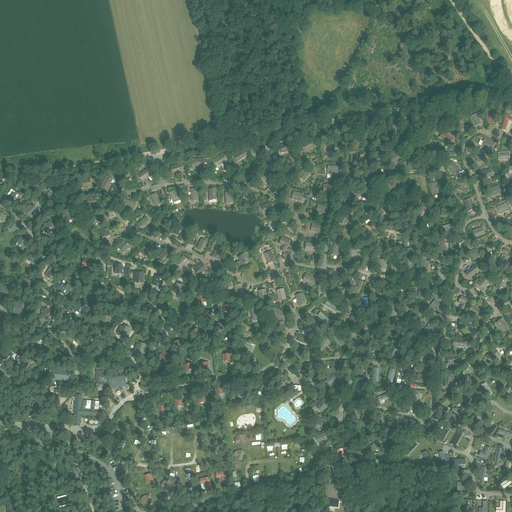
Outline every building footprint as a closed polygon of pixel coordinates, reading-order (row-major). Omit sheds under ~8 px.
[(475,127),(481,124),(477,114),(470,117),(475,127)] [(511,118),(505,116),(502,129),(506,130),(509,121),(511,121),(511,119),(511,118)] [(458,130),(463,125),(457,119),(452,124),(458,130)] [(412,130),(410,121),(402,123),(404,132),(412,130)] [(440,138),(447,142),(451,136),(445,132),(446,131),(445,130),(440,138)] [(485,139),(482,146),(492,150),(494,143),(485,139)] [(311,140),(301,145),(302,149),(305,147),(307,151),(314,147),(311,140)] [(337,140),(327,145),(328,148),(331,147),(332,150),(340,147),(337,140)] [(290,143),(280,146),(281,149),(284,149),(285,152),(292,150),(290,143)] [(420,143),(416,144),(420,153),(424,152),(423,150),(425,149),(423,143),(421,145),(420,143)] [(265,146),(254,148),(255,152),(258,151),(258,155),(266,154),(265,146)] [(246,156),(243,150),(234,155),(236,159),(238,157),(240,160),(246,156)] [(477,163),(487,159),(485,152),(475,156),(477,163)] [(395,153),(387,159),(392,165),(399,159),(395,153)] [(227,160),(223,154),(214,160),(216,163),(218,162),(220,165),(227,160)] [(355,156),(351,168),(355,169),(356,167),(359,168),(361,165),(357,164),(359,157),(355,156)] [(454,175),(459,170),(453,162),(447,167),(454,175)] [(176,173),(183,171),(181,164),(173,166),(172,166),(171,166),(170,167),(171,169),(171,170),(172,170),(175,172),(176,173)] [(338,166),(328,165),(328,173),(338,174),(338,166)] [(293,169),(286,166),(282,175),(289,178),(293,169)] [(310,173),(304,168),(298,176),(304,181),(310,173)] [(145,171),(138,176),(140,179),(140,178),(142,181),(151,175),(149,172),(148,171),(147,169),(145,170),(145,171)] [(270,169),(261,174),(264,181),(274,176),(270,169)] [(484,180),(493,175),(490,169),(481,174),(484,180)] [(127,171),(118,177),(122,183),(131,177),(127,171)] [(113,179),(107,176),(101,187),(107,190),(113,179)] [(90,179),(79,181),(80,188),(91,186),(90,179)] [(270,190),(273,193),(276,190),(277,191),(284,185),(281,182),(270,190)] [(437,182),(430,183),(432,195),(439,193),(437,182)] [(55,198),(60,190),(53,185),(49,190),(51,192),(49,194),(55,198)] [(334,186),(326,185),(326,192),(333,193),(334,186)] [(493,196),(501,192),(498,185),(490,189),(493,196)] [(466,194),(468,191),(459,186),(457,189),(466,194)] [(176,190),(170,193),(174,203),(180,200),(176,190)] [(233,192),(225,192),(226,200),(229,200),(230,203),(233,203),(233,192)] [(303,194),(293,192),(292,199),(302,201),(303,194)] [(12,193),(8,198),(16,204),(21,196),(16,193),(15,194),(12,193)] [(157,193),(150,196),(155,206),(158,204),(159,204),(160,204),(161,203),(157,193)] [(251,195),(243,194),(243,205),(250,205),(251,195)] [(93,198),(85,199),(86,207),(94,205),(93,204),(95,201),(96,201),(96,200),(96,199),(96,198),(95,197),(93,197),(93,198)] [(125,199),(122,205),(133,210),(134,209),(134,208),(134,207),(136,203),(125,199)] [(463,202),(468,211),(474,208),(470,199),(463,202)] [(271,201),(261,206),(262,207),(262,208),(262,209),(263,209),(263,210),(266,208),(267,212),(275,208),(271,201)] [(503,211),(504,212),(510,209),(507,202),(497,207),(499,210),(500,210),(503,211)] [(25,210),(31,217),(38,211),(34,206),(32,207),(30,205),(25,210)] [(328,206),(318,205),(317,212),(327,214),(328,206)] [(419,215),(424,217),(428,208),(423,205),(419,215)] [(76,216),(69,207),(62,213),(63,214),(61,216),(67,223),(76,216)] [(374,217),(379,220),(384,212),(379,209),(374,217)] [(95,224),(105,221),(104,214),(93,217),(95,224)] [(150,222),(145,217),(138,224),(143,229),(150,222)] [(285,219),(274,220),(274,224),(275,224),(278,226),(278,227),(286,226),(285,219)] [(15,232),(18,227),(12,222),(8,226),(13,229),(12,230),(15,232)] [(49,235),(55,230),(53,228),(54,227),(50,222),(43,228),(49,235)] [(170,226),(164,222),(157,231),(163,235),(170,226)] [(313,223),(311,231),(321,233),(323,225),(313,223)] [(473,231),(475,238),(483,235),(480,228),(473,231)] [(109,231),(101,234),(105,246),(109,245),(108,241),(107,242),(107,240),(111,239),(109,231)] [(190,235),(184,231),(178,239),(184,244),(190,235)] [(24,247),(28,242),(21,237),(18,242),(22,245),(24,247)] [(290,240),(282,237),(280,241),(280,242),(279,244),(281,245),(282,245),(283,245),(281,250),(285,252),(289,243),(289,242),(290,241),(290,240)] [(129,242),(127,239),(119,247),(121,249),(121,250),(122,251),(123,253),(124,253),(125,251),(131,245),(129,242)] [(200,241),(197,248),(203,252),(208,242),(204,240),(202,239),(201,239),(200,241)] [(441,244),(445,249),(449,246),(446,241),(441,244)] [(317,245),(306,243),(305,250),(315,252),(317,245)] [(151,246),(149,244),(141,252),(143,254),(143,255),(144,255),(144,256),(145,257),(146,257),(147,256),(147,255),(153,249),(151,247),(151,246)] [(224,250),(217,247),(212,256),(219,259),(224,250)] [(468,252),(471,259),(480,256),(477,249),(468,252)] [(170,252),(167,250),(159,257),(161,260),(162,261),(162,262),(163,263),(164,263),(165,262),(165,261),(172,255),(169,253),(170,252)] [(53,251),(50,254),(54,259),(58,256),(53,251)] [(271,251),(264,254),(268,263),(275,260),(271,251)] [(249,260),(245,253),(238,257),(240,261),(239,262),(239,261),(236,263),(238,267),(249,260)] [(489,264),(493,255),(486,253),(483,261),(489,264)] [(34,264),(37,259),(30,254),(28,259),(32,262),(34,264)] [(189,261),(184,256),(176,263),(179,266),(179,267),(180,268),(181,268),(183,267),(183,266),(189,261)] [(499,265),(505,267),(508,260),(501,257),(499,265)] [(89,268),(91,260),(89,259),(89,261),(84,259),(84,260),(83,261),(82,262),(83,263),(82,266),(85,267),(86,267),(89,268)] [(379,260),(378,270),(386,270),(387,260),(379,260)] [(421,260),(420,271),(428,272),(429,261),(421,260)] [(207,268),(202,263),(194,270),(197,273),(197,274),(198,275),(199,276),(201,274),(207,268)] [(475,265),(465,273),(467,276),(467,277),(468,278),(469,278),(470,277),(470,276),(479,270),(475,265)] [(46,275),(54,280),(58,275),(55,273),(56,271),(51,268),(46,275)] [(447,271),(439,269),(437,280),(445,281),(447,271)] [(144,273),(135,272),(134,279),(136,279),(136,282),(143,283),(144,273)] [(343,273),(332,273),(332,281),(343,281),(343,273)] [(305,276),(303,281),(313,285),(316,278),(308,275),(306,274),(305,274),(305,276)] [(164,279),(156,275),(154,281),(155,282),(154,285),(161,287),(164,279)] [(484,276),(477,284),(480,286),(481,287),(481,288),(484,285),(485,286),(490,280),(484,276)] [(503,278),(499,277),(496,288),(499,289),(500,290),(502,291),(503,291),(504,289),(503,288),(506,280),(503,279),(503,278)] [(29,288),(33,283),(26,278),(23,282),(27,286),(29,288)] [(355,286),(352,291),(355,293),(359,294),(364,282),(360,281),(357,287),(355,286)] [(388,282),(386,291),(393,293),(395,285),(394,285),(394,284),(393,284),(392,284),(392,283),(388,282)] [(65,285),(63,284),(59,290),(67,295),(72,287),(66,284),(65,285)] [(178,284),(174,292),(181,294),(182,292),(183,292),(185,287),(178,284)] [(241,284),(238,285),(238,287),(235,288),(237,296),(244,295),(241,284)] [(0,295),(6,297),(8,288),(1,286),(0,292),(0,295)] [(425,299),(427,290),(419,288),(417,297),(425,299)] [(284,289),(277,290),(279,301),(286,299),(284,289)] [(265,290),(258,291),(260,301),(267,300),(265,290)] [(306,303),(302,293),(298,295),(296,295),(295,296),(296,298),(299,306),(306,303)] [(198,298),(199,303),(201,303),(201,304),(203,303),(204,302),(206,302),(206,298),(205,298),(204,295),(197,297),(197,299),(198,298)] [(463,311),(469,299),(462,296),(458,302),(462,304),(459,309),(463,311)] [(443,307),(435,300),(430,305),(438,312),(443,307)] [(85,305),(79,301),(74,309),(82,314),(86,308),(84,307),(85,305)] [(327,301),(324,306),(336,313),(339,309),(327,301)] [(14,312),(21,314),(22,304),(15,303),(14,312)] [(228,312),(230,313),(231,309),(232,306),(224,304),(223,306),(225,306),(224,311),(225,311),(225,312),(227,312),(228,312)] [(475,306),(473,305),(469,311),(475,315),(475,316),(477,317),(478,315),(481,311),(477,308),(477,307),(475,305),(475,306)] [(289,314),(273,307),(270,316),(276,318),(275,320),(278,322),(279,320),(285,322),(289,314)] [(52,317),(54,310),(47,309),(47,312),(42,312),(41,316),(38,315),(37,322),(43,323),(44,320),(48,321),(49,316),(52,317)] [(328,325),(331,321),(320,312),(317,316),(328,325)] [(377,324),(380,322),(374,313),(371,315),(377,324)] [(352,314),(345,326),(349,328),(355,317),(352,314)] [(361,317),(368,329),(373,327),(366,314),(361,317)] [(109,326),(111,318),(105,316),(104,318),(102,317),(100,324),(109,326)] [(509,327),(502,318),(499,321),(496,323),(501,330),(501,331),(503,332),(505,331),(506,330),(506,329),(509,327)] [(471,325),(462,319),(460,322),(458,325),(466,330),(468,332),(468,331),(469,330),(469,329),(470,328),(469,328),(471,325)] [(220,322),(214,326),(216,329),(215,330),(217,332),(219,331),(220,332),(221,331),(221,330),(223,328),(220,324),(221,324),(220,322)] [(308,327),(319,336),(322,332),(312,323),(308,327)] [(121,326),(118,332),(126,337),(131,329),(125,326),(124,327),(121,326)] [(239,334),(247,338),(249,334),(245,332),(247,328),(243,326),(239,334)] [(193,335),(195,338),(197,337),(198,337),(199,336),(199,335),(201,334),(198,330),(199,329),(198,327),(192,331),(193,334),(193,335)] [(424,331),(435,336),(437,332),(425,327),(424,331)] [(276,341),(280,339),(276,330),(268,334),(270,338),(274,336),(276,341)] [(331,336),(338,346),(341,344),(335,333),(331,336)] [(347,335),(353,348),(358,346),(351,333),(347,335)] [(484,336),(481,336),(479,343),(487,345),(489,346),(489,345),(490,343),(491,338),(486,337),(486,336),(484,335),(484,336)] [(298,341),(310,345),(311,341),(299,337),(298,341)] [(315,349),(319,352),(327,341),(324,338),(315,349)] [(464,340),(453,338),(453,342),(453,346),(461,347),(462,347),(464,348),(464,347),(465,345),(464,345),(465,343),(464,343),(464,340)] [(183,341),(182,339),(174,342),(175,345),(176,349),(183,346),(181,342),(183,341)] [(425,341),(424,350),(428,350),(429,346),(436,347),(436,343),(425,341)] [(241,342),(239,346),(251,352),(253,348),(241,342)] [(396,342),(390,353),(393,356),(400,344),(396,342)] [(136,344),(135,351),(144,353),(146,344),(140,343),(139,345),(136,344)] [(30,351),(40,353),(42,346),(31,344),(30,351)] [(386,349),(382,346),(374,355),(377,359),(386,349)] [(6,349),(1,358),(4,360),(7,355),(11,357),(13,354),(9,351),(10,351),(6,349)] [(497,352),(495,349),(486,356),(489,359),(491,362),(498,356),(500,355),(500,354),(499,353),(498,353),(497,352)] [(163,362),(165,360),(166,360),(167,359),(167,358),(168,357),(164,354),(165,353),(164,352),(158,357),(161,360),(163,362)] [(223,357),(224,361),(227,361),(229,361),(230,360),(231,360),(230,355),(232,355),(231,353),(224,354),(224,357),(223,357)] [(458,355),(447,356),(447,360),(448,360),(448,364),(457,363),(459,363),(460,363),(459,361),(459,360),(459,359),(458,359),(458,355)] [(256,364),(243,358),(241,362),(254,368),(256,364)] [(201,367),(202,370),(205,369),(205,370),(206,370),(207,370),(208,369),(209,368),(208,364),(209,363),(208,361),(201,363),(202,367),(201,367)] [(186,371),(193,369),(191,363),(185,364),(186,368),(185,368),(186,371)] [(466,364),(458,372),(460,375),(461,374),(463,377),(469,371),(470,371),(472,370),(472,369),(470,368),(469,367),(468,367),(466,364)] [(50,367),(49,380),(69,382),(71,369),(50,367)] [(390,368),(387,381),(392,383),(395,369),(390,368)] [(407,368),(403,379),(404,380),(407,381),(411,369),(407,368)] [(153,381),(154,381),(157,378),(158,379),(160,377),(154,372),(152,374),(151,374),(149,377),(151,379),(151,380),(152,381),(153,381)] [(106,380),(107,374),(96,373),(96,380),(93,380),(92,389),(95,390),(102,391),(102,384),(101,384),(102,380),(106,380)] [(426,375),(417,374),(415,381),(425,383),(426,375)] [(337,380),(334,375),(322,382),(325,387),(337,380)] [(111,389),(127,385),(125,376),(109,379),(111,389)] [(353,382),(348,378),(340,389),(345,392),(353,382)] [(285,381),(285,380),(283,379),(281,384),(282,384),(281,386),(287,388),(289,384),(285,381)] [(261,381),(257,391),(262,393),(263,391),(264,388),(266,383),(261,381)] [(488,396),(492,393),(485,382),(481,385),(488,396)] [(511,385),(509,384),(503,394),(506,397),(511,390),(511,385)] [(241,388),(237,387),(236,394),(244,396),(245,391),(241,390),(241,388)] [(388,393),(377,398),(379,402),(389,397),(388,393)] [(414,393),(411,407),(415,408),(417,401),(418,402),(420,397),(418,396),(419,394),(414,393)] [(106,410),(105,410),(105,402),(100,402),(84,400),(83,406),(82,405),(83,395),(76,395),(74,425),(80,425),(81,415),(105,417),(106,410)] [(204,397),(205,397),(205,395),(197,396),(198,400),(198,403),(201,403),(202,403),(204,403),(204,402),(205,402),(204,397)] [(11,407),(19,399),(15,396),(7,404),(11,407)] [(465,397),(463,401),(476,408),(478,404),(472,400),(472,399),(468,397),(467,398),(465,397)] [(182,400),(183,400),(183,398),(175,400),(176,403),(176,407),(178,406),(179,407),(181,407),(181,406),(183,405),(182,400)] [(323,398),(316,407),(322,412),(330,403),(323,398)] [(166,411),(165,403),(156,405),(156,409),(158,409),(158,412),(166,411)] [(453,407),(451,412),(464,418),(466,413),(460,411),(461,409),(456,407),(455,408),(453,407)] [(337,410),(330,416),(335,422),(339,418),(342,416),(340,412),(337,410)] [(378,414),(375,426),(379,428),(383,416),(378,414)] [(370,417),(362,415),(359,425),(367,427),(370,417)] [(326,417),(317,421),(319,425),(321,428),(324,426),(329,423),(326,417)] [(393,422),(392,426),(404,430),(405,426),(393,422)] [(433,425),(421,433),(424,437),(436,429),(433,425)] [(442,442),(449,429),(444,427),(437,440),(442,442)] [(499,429),(497,433),(504,435),(503,436),(507,438),(507,437),(510,438),(511,434),(499,429)] [(383,433),(389,444),(393,442),(387,431),(383,433)] [(462,434),(458,431),(451,443),(455,446),(462,434)] [(324,433),(315,436),(316,440),(318,443),(322,442),(327,440),(324,433)] [(413,441),(403,451),(407,455),(417,445),(413,441)] [(480,451),(479,456),(487,459),(491,448),(486,446),(484,453),(480,451)] [(346,452),(345,448),(337,450),(339,458),(345,457),(344,454),(344,453),(346,452)] [(327,449),(319,450),(321,458),(328,457),(327,449)] [(426,451),(422,453),(428,466),(433,464),(426,451)] [(443,451),(438,452),(444,466),(448,464),(443,451)] [(336,459),(327,462),(328,466),(333,465),(335,470),(339,469),(336,459)] [(225,471),(215,473),(216,478),(221,477),(222,484),(227,483),(225,471)] [(511,474),(501,483),(501,484),(504,488),(511,482),(511,474)] [(209,477),(200,479),(201,484),(205,483),(206,490),(211,489),(209,477)] [(461,481),(457,482),(457,490),(468,489),(468,485),(462,485),(461,481)] [(463,506),(463,511),(471,511),(472,500),(468,500),(467,506),(463,506)] [(483,508),(479,508),(478,511),(487,511),(487,501),(483,501),(483,508)] [(495,511),(505,511),(506,501),(500,501),(500,507),(496,507),(495,511)]
